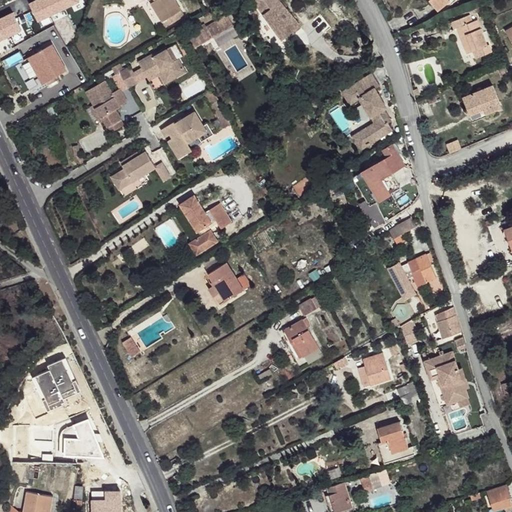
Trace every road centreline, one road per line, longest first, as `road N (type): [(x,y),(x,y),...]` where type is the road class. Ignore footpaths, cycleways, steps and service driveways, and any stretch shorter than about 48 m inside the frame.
road 1 (unclassified): [(424,170),(431,222),(511,455)]
road 2 (secondary): [(64,284),(166,511)]
road 3 (unclassified): [(367,0),(424,170)]
road 4 (secondary): [(0,147),(64,284)]
